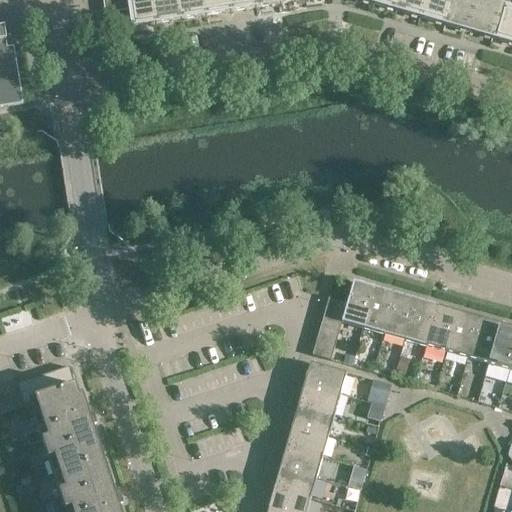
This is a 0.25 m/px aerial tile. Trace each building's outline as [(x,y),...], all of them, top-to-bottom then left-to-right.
[(128,12),(125,0),(103,4),(104,15),(128,12)] [(156,25),(152,0),(125,0),(128,12),(130,29),(156,25)] [(181,21),(177,0),(152,0),(156,25),(181,21)] [(206,17),(203,0),(177,0),(181,21),(206,17)] [(231,13),(228,0),(203,0),(206,17),(231,13)] [(256,9),(254,0),(228,0),(231,13),(256,9)] [(281,5),(279,0),(254,0),(256,9),(281,5)] [(399,0),(373,0),(372,5),(396,12),(399,0)] [(425,0),(399,0),(396,12),(420,19),(425,0)] [(452,0),(425,0),(420,19),(444,26),(452,0)] [(478,0),(452,0),(444,26),(469,33),(478,0)] [(503,6),(482,0),(478,0),(469,33),(493,40),(503,6)] [(511,8),(503,6),(493,40),(511,45),(511,8)] [(4,28),(0,28),(0,108),(22,105),(13,47),(7,48),(4,28)] [(366,287),(352,283),(346,304),(344,312),(342,319),(341,324),(362,330),(373,291),(365,289),(366,287)] [(381,294),(373,291),(362,330),(383,336),(395,295),(382,292),(381,294)] [(408,299),(395,295),(383,336),(404,342),(415,303),(407,301),(408,299)] [(346,304),(328,299),(326,307),(344,312),(346,304)] [(423,306),(415,303),(404,342),(425,348),(436,307),(423,304),(423,306)] [(344,312),(326,307),(324,314),(342,319),(344,312)] [(449,311),(436,307),(425,348),(445,354),(456,315),(449,313),(449,311)] [(342,319),(324,314),(322,321),(340,326),(341,324),(342,319)] [(464,318),(456,315),(445,354),(466,360),(478,319),(465,316),(464,318)] [(491,323),(478,319),(466,360),(488,366),(499,328),(491,325),(491,323)] [(340,326),(322,321),(320,328),(338,333),(340,326)] [(338,333),(320,328),(317,335),(336,341),(338,333)] [(507,330),(499,328),(488,366),(508,372),(511,359),(511,329),(507,328),(507,330)] [(336,341),(317,335),(315,342),(334,348),(336,341)] [(334,348),(315,342),(313,349),(332,355),(334,348)] [(332,355),(313,349),(311,357),(330,362),(332,355)] [(400,358),(396,372),(405,374),(409,361),(400,358)] [(309,364),(305,378),(307,378),(305,387),(339,397),(345,375),(309,364)] [(74,387),(68,369),(17,386),(24,405),(35,402),(34,400),(74,387)] [(25,408),(24,405),(17,386),(5,389),(13,412),(25,408)] [(80,403),(74,387),(34,400),(35,402),(38,411),(32,413),(53,478),(103,460),(83,402),(80,403)] [(339,397),(305,387),(302,395),(300,394),(297,407),(333,417),(339,397)] [(13,412),(5,389),(0,391),(0,411),(1,416),(13,412)] [(333,417),(297,407),(293,419),(295,420),(293,428),(327,438),(333,417)] [(327,438),(293,428),(291,437),(289,436),(285,449),(321,459),(327,438)] [(367,428),(365,433),(375,436),(376,430),(367,428)] [(321,459),(285,449),(281,461),(283,462),(281,470),(315,480),(321,459)] [(363,449),(360,457),(368,459),(370,451),(363,449)] [(119,511),(103,460),(53,478),(64,511),(119,511)] [(315,480),(281,470),(279,478),(277,478),(273,490),(309,500),(315,480)] [(356,471),(354,478),(362,480),(364,473),(356,471)] [(306,511),(309,500),(273,490),(269,503),(271,503),(269,511),(271,511),(306,511)] [(56,503),(44,507),(45,511),(56,511),(59,511),(56,503)]
